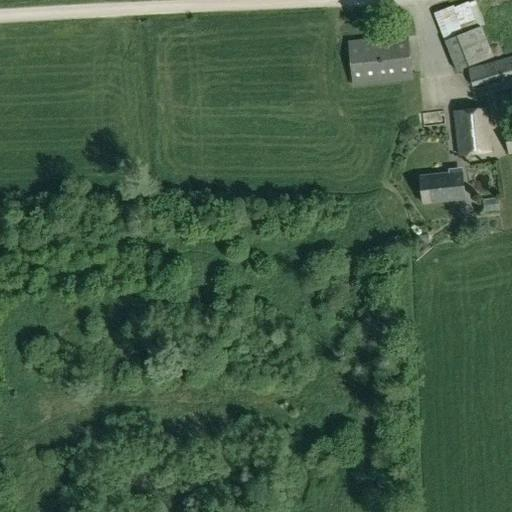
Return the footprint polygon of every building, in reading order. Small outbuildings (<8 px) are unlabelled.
[(453,7),(434,14),(445,42),(457,72),(494,57),(482,27),(478,28),(468,2),(454,8),(453,7)] [(409,34),(349,42),(354,87),(414,80),(409,34)] [(473,87),(511,76),(511,57),(468,69),(473,87)] [(511,94),(500,96),(503,120),(511,118),(511,94)] [(454,112),(459,156),(493,153),(487,107),(454,112)] [(465,199),(462,172),(421,176),(424,203),(465,199)]
